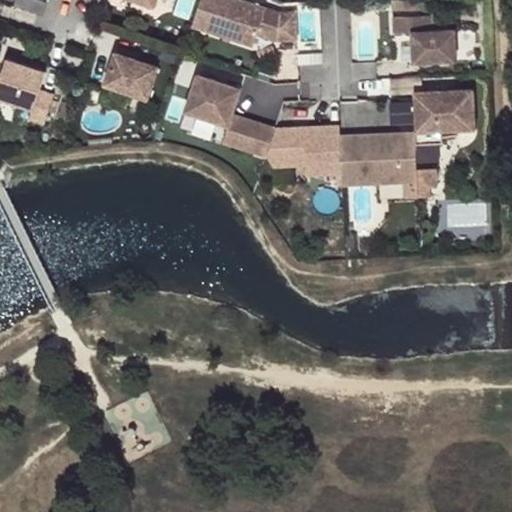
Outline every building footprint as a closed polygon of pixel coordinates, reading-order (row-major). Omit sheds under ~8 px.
[(242,0),(202,0),(194,26),(255,46),(259,35),(278,40),(298,40),(296,12),(281,13),(242,0)] [(457,59),(455,29),(432,30),(431,14),(394,17),(395,33),(413,32),(415,62),(457,59)] [(259,52),(261,59),(277,54),(274,47),(259,52)] [(105,83),(149,98),(159,66),(116,52),(105,83)] [(0,97),(34,108),(31,119),(46,124),(56,95),(41,90),(47,72),(8,59),(2,77),(0,83),(0,97)] [(263,123),(234,114),(242,90),(199,75),(187,111),(230,126),(225,142),(253,152),(263,123)] [(415,91),(416,98),(417,131),(444,130),(477,128),(475,88),(415,91)] [(253,152),(267,156),(268,155),(277,128),(263,123),(253,152)] [(341,124),(277,127),(277,128),(268,155),(274,166),(306,164),(307,174),(343,173),(342,135),(341,124)] [(444,130),(417,131),(417,143),(445,142),(444,130)] [(417,131),(342,135),(343,173),(344,184),(419,181),(419,169),(417,143),(417,131)] [(437,168),(419,169),(419,181),(419,186),(432,186),(438,185),(437,168)] [(432,194),(432,186),(419,186),(420,195),(432,194)]
